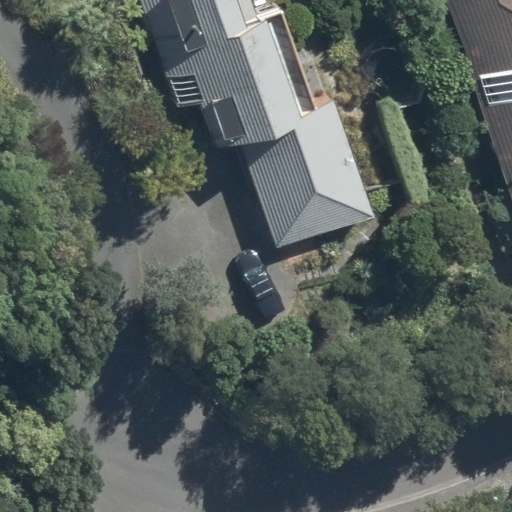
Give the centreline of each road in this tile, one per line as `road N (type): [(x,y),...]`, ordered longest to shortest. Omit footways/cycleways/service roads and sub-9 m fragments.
road 1 (residential): [(0,37),(40,70),(87,147),(135,426)]
road 2 (residential): [(135,426),(224,469),(298,472),(392,457),(511,417)]
